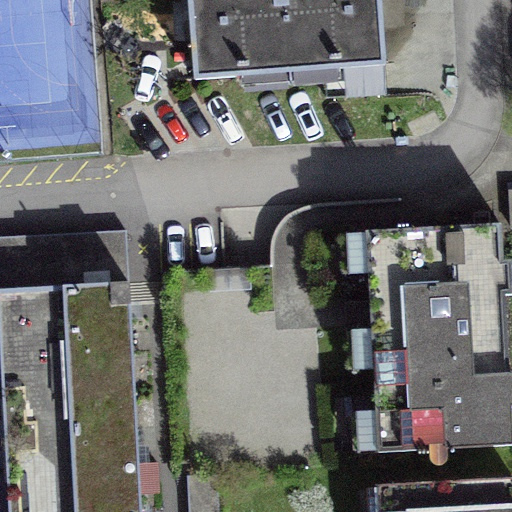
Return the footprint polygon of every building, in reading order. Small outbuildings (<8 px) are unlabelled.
[(378,0),(191,0),(199,70),(384,51),(378,0)] [(511,240),(371,243),(376,459),(511,456),(511,240)] [(0,298),(11,298),(19,511),(159,511),(151,291),(132,292),(130,242),(0,247),(0,298)] [(218,511),(216,474),(187,476),(188,511),(218,511)] [(511,511),(511,490),(392,497),(393,511),(511,511)]
